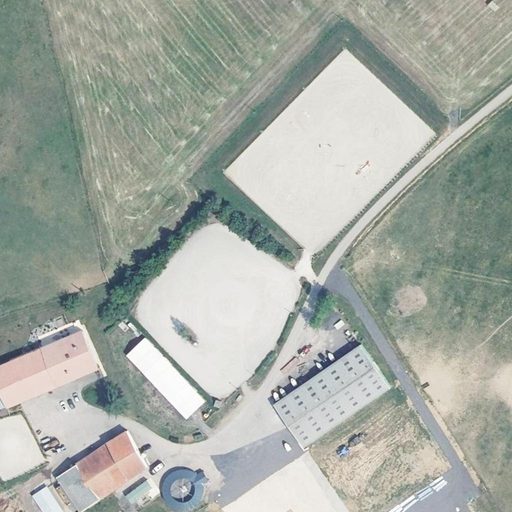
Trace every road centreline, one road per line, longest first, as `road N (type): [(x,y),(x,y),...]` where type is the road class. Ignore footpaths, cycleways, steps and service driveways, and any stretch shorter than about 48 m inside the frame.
road 1 (track): [(334,260),(492,511)]
road 2 (unclassified): [(318,285),(389,196),(511,90)]
